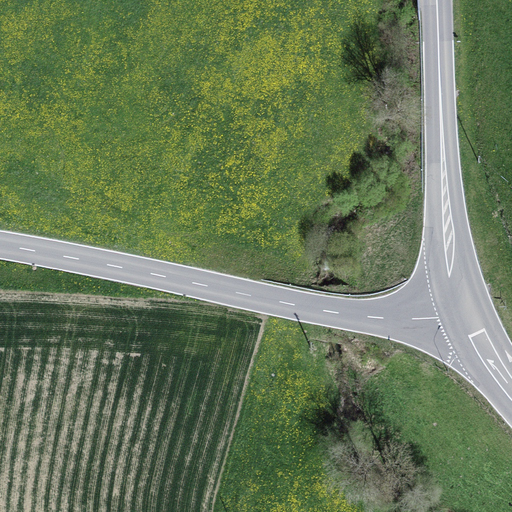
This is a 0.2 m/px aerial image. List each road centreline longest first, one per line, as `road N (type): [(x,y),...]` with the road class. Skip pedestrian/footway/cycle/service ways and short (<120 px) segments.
road 1 (tertiary): [(0,244),(283,303),(461,321)]
road 2 (tertiary): [(433,0),(442,230),(461,321)]
